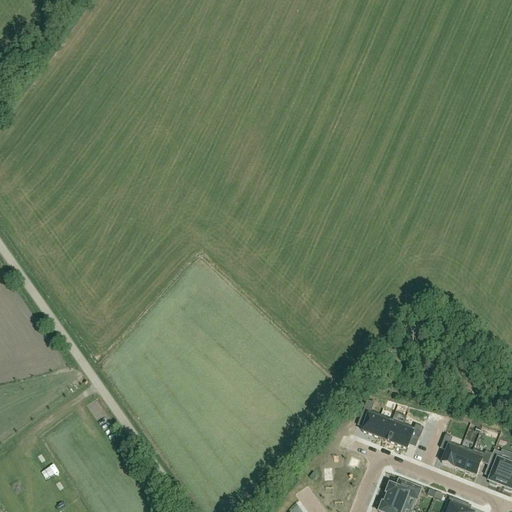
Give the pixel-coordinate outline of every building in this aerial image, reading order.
[(365,408),(361,417),(367,420),(364,429),(362,433),(373,437),(381,417),(371,413),(372,411),(365,408)] [(381,417),(373,437),(384,442),(392,422),(381,417)] [(392,422),(384,442),(396,446),(403,426),(392,422)] [(403,426),(396,446),(407,450),(408,446),(412,437),(419,440),(424,429),(415,426),(413,430),(403,426)] [(444,438),(440,449),(447,452),(442,464),(453,469),(462,448),(451,444),(452,441),(444,438)] [(462,448),(453,469),(465,473),(473,451),(472,453),(462,448)] [(473,451),(465,473),(476,478),(482,464),(488,467),(493,456),(485,453),(484,455),(473,451)] [(494,452),(488,468),(494,470),(490,479),(489,483),(490,483),(489,485),(496,488),(497,486),(501,487),(511,459),(511,455),(502,452),(501,455),(494,452)] [(511,459),(501,487),(505,489),(504,491),(511,494),(511,492),(511,491),(511,459)] [(388,496),(386,500),(407,508),(412,495),(418,498),(422,490),(405,483),(399,481),(396,488),(390,486),(386,495),(388,496)] [(436,493),(434,499),(441,501),(443,496),(436,493)] [(465,511),(460,510),(463,504),(450,498),(447,505),(451,507),(449,511),(465,511)] [(383,504),(379,511),(405,511),(407,508),(386,500),(384,505),(383,504)]
